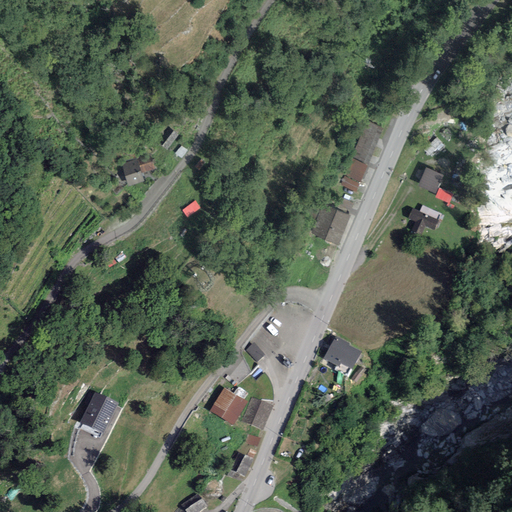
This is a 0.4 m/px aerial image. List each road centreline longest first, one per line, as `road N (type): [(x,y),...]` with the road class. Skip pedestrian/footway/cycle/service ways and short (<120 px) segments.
road 1 (tertiary): [(328,302),(419,94),(490,0)]
road 2 (residential): [(114,511),(277,298),(294,292),(328,302)]
road 3 (tertiary): [(253,485),(328,302)]
